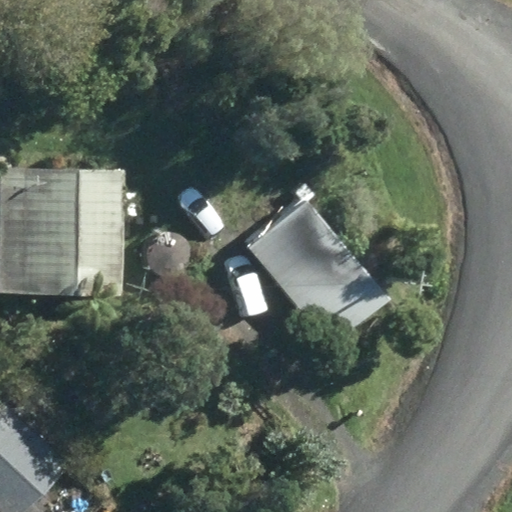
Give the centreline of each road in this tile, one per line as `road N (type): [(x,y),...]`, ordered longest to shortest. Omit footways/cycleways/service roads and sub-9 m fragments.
road 1 (unclassified): [(511,310),(352,511)]
road 2 (unclassified): [(410,0),(511,80)]
